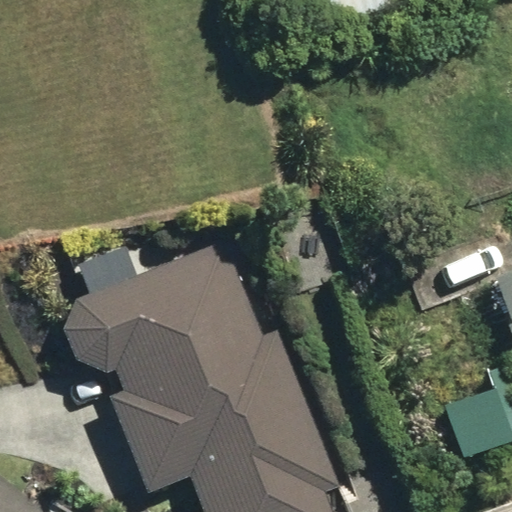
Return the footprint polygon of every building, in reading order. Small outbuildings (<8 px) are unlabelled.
[(328,0),(339,28),(420,0),(328,0)] [(191,476),(206,511),(334,511),(326,493),(343,486),(279,332),(266,338),(226,242),(79,302),(66,330),(79,360),(107,374),(116,371),(124,390),(109,397),(149,494),(191,476)] [(511,271),(402,316),(428,382),(511,347),(511,271)] [(437,406),(460,465),(511,445),(511,414),(500,382),(437,406)] [(511,511),(511,491),(474,504),(477,511),(511,511)]
